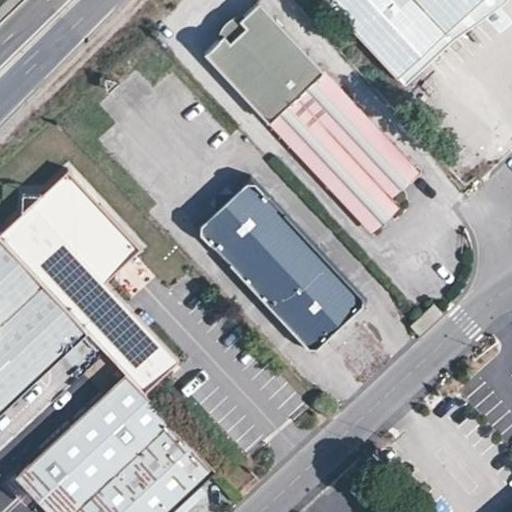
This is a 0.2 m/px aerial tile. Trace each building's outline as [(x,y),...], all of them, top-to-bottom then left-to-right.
[(334,0),(398,69),(474,0),(334,0)] [(474,0),(398,69),(407,79),(463,28),(500,0),(474,0)] [(323,74),(258,3),(238,21),(245,29),(229,43),(222,35),(202,53),(267,124),(296,98),(323,74)] [(296,98),(380,190),(406,165),(323,74),(296,98)] [(380,190),(296,98),(267,124),(351,217),(380,190)] [(406,165),(380,190),(388,199),(414,174),(406,165)] [(196,226),(310,350),(365,301),(251,176),(196,226)] [(140,255),(69,178),(3,238),(92,335),(107,351),(128,374),(146,394),(183,362),(111,282),(140,255)] [(388,199),(380,190),(351,217),(367,234),(396,206),(388,199)] [(0,419),(92,335),(3,238),(0,240),(0,419)] [(137,258),(116,278),(131,294),(153,274),(137,258)] [(409,325),(417,337),(436,319),(427,309),(417,317),(409,325)] [(170,511),(216,470),(146,394),(128,374),(14,478),(45,511),(170,511)]
